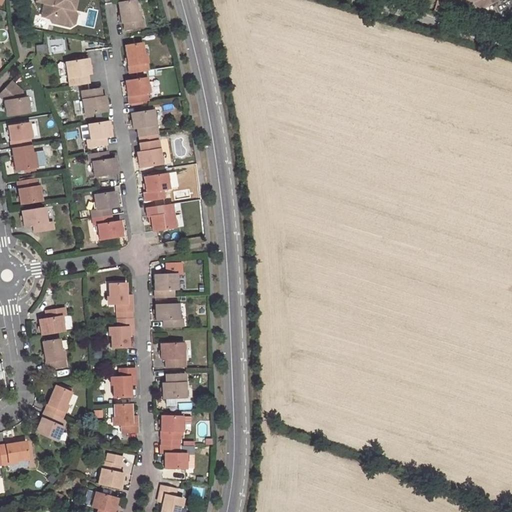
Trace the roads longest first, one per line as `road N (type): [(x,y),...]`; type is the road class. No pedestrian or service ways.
road 1 (tertiary): [(226,511),(234,428),(225,242),(180,0)]
road 2 (residential): [(141,511),(149,446),(140,255)]
road 3 (residential): [(140,255),(107,7)]
road 4 (residential): [(6,275),(25,421),(0,424)]
road 5 (unclassified): [(351,0),(511,48)]
road 6 (residential): [(6,275),(140,255)]
